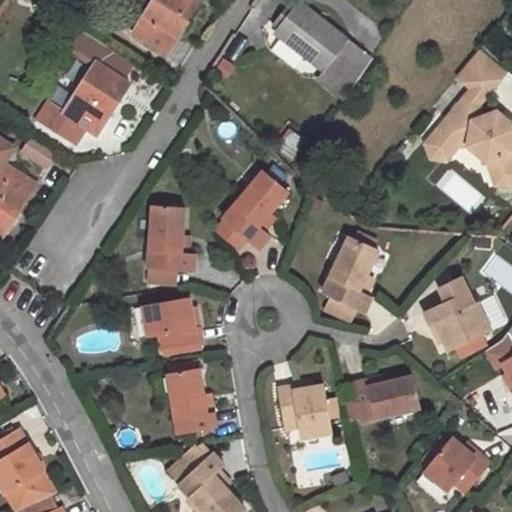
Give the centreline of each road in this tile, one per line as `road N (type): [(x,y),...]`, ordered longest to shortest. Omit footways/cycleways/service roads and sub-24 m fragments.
road 1 (residential): [(62,272),(242,0)]
road 2 (residential): [(0,325),(24,353),(113,511)]
road 3 (residential): [(266,319),(244,374),(262,479),(276,511)]
